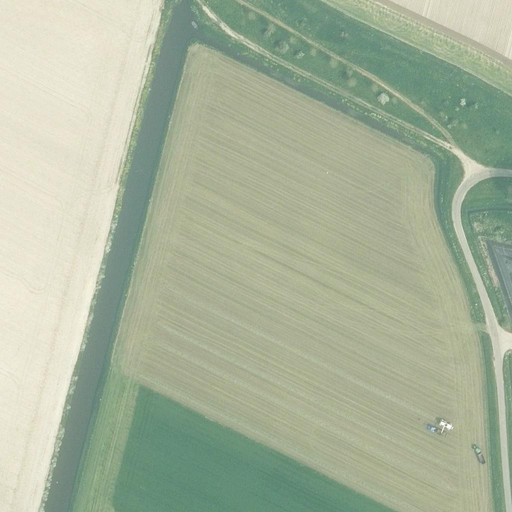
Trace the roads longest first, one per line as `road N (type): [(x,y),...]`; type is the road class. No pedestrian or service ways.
road 1 (unclassified): [(507,511),(493,347),(452,210),(456,190),(472,174)]
road 2 (track): [(196,0),(221,25),(456,155)]
road 3 (track): [(234,0),(398,92),(434,120),(456,155)]
road 4 (track): [(114,182),(159,0)]
